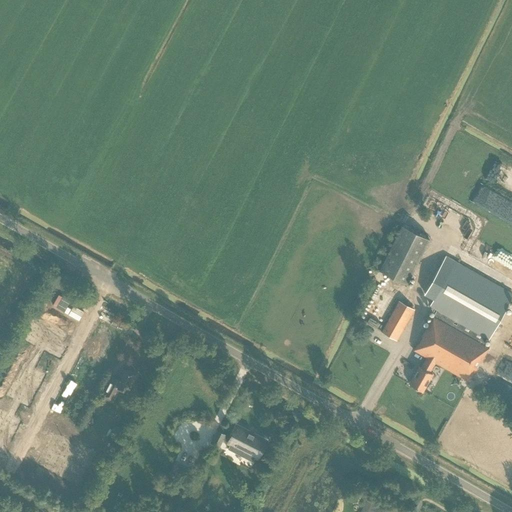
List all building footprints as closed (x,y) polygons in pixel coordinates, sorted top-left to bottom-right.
[(429,240),(401,226),(379,271),(406,285),(429,240)] [(419,367),(409,384),(422,392),(432,374),(429,373),(435,362),(470,382),(489,348),(483,345),(487,338),(489,339),(511,297),(511,294),(446,257),(425,294),(434,299),(430,305),(437,309),(414,350),(427,358),(421,368),(419,367)] [(78,295),(73,303),(83,309),(88,300),(78,295)] [(396,340),(414,310),(399,301),(381,332),(396,340)] [(31,326),(24,339),(39,347),(50,327),(39,322),(35,329),(31,326)] [(50,327),(39,347),(54,355),(61,342),(56,340),(60,333),(50,327)] [(10,347),(21,352),(23,347),(12,342),(10,347)] [(30,365),(33,359),(21,353),(18,358),(30,365)] [(511,381),(511,365),(506,363),(500,376),(511,381)] [(24,365),(16,380),(35,390),(41,380),(34,376),(36,372),(24,365)] [(111,378),(104,391),(101,396),(110,401),(113,395),(116,397),(120,389),(127,393),(136,376),(123,369),(116,381),(111,378)] [(16,380),(7,395),(20,402),(23,397),(30,401),(35,390),(16,380)] [(0,412),(0,431),(10,437),(16,427),(9,423),(11,418),(0,412)] [(254,456),(257,457),(265,442),(254,436),(254,435),(253,435),(252,436),(249,434),(249,433),(248,433),(237,427),(231,439),(225,436),(225,435),(217,431),(211,442),(214,444),(219,447),(223,439),(229,442),(229,443),(230,444),(227,449),(228,450),(229,448),(241,454),(243,450),(255,456),(254,456)] [(0,431),(0,445),(5,448),(10,437),(0,431)] [(54,433),(38,464),(76,484),(92,453),(54,433)] [(27,473),(11,465),(8,472),(23,480),(27,473)] [(389,511),(390,511),(380,507),(377,511),(374,510),(376,504),(367,500),(361,511),(389,511)]
